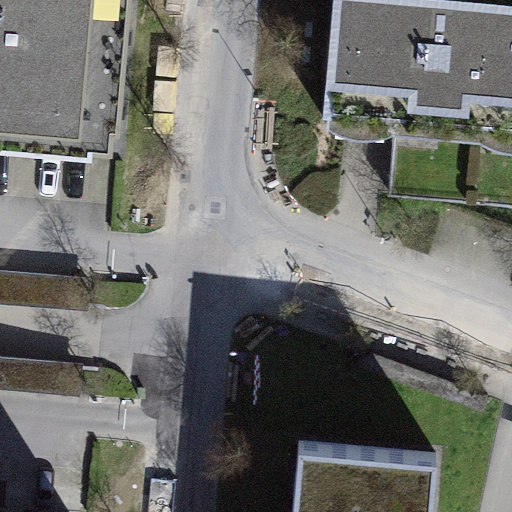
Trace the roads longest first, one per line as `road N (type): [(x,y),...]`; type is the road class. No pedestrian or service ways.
road 1 (residential): [(260,236),(217,267),(189,511)]
road 2 (residential): [(511,353),(332,284),(260,236)]
road 3 (residential): [(237,0),(220,170),(260,236)]
